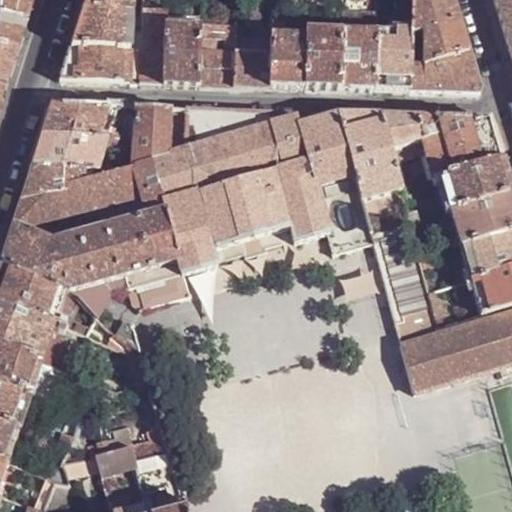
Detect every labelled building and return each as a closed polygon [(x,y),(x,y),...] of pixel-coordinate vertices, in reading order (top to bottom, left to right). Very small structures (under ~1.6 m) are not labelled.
[(0,0),(0,25),(23,31),(32,0),(0,0)] [(85,0),(79,20),(69,50),(129,51),(131,0),(85,0)] [(412,0),(412,13),(412,21),(411,35),(411,39),(424,35),(460,24),(453,0),(412,0)] [(511,0),(494,0),(511,57),(511,0)] [(341,26),(377,27),(377,19),(377,12),(377,8),(342,7),(341,26)] [(165,27),(165,16),(165,12),(142,11),(141,51),(129,51),(128,86),(145,86),(163,87),(165,27)] [(377,19),(412,21),(412,13),(377,12),(377,19)] [(271,41),(283,41),(285,24),(271,24),(271,33),(271,41)] [(422,69),(470,55),(464,37),(460,24),(424,35),(422,69)] [(21,38),(23,31),(0,25),(0,54),(14,58),(21,38)] [(200,28),(199,38),(215,39),(225,39),(235,40),(236,27),(200,25),(200,28)] [(180,87),(197,88),(198,52),(199,38),(200,28),(165,27),(163,87),(180,87)] [(246,43),(271,44),(271,41),(271,33),(247,32),(246,43)] [(399,95),(409,95),(410,73),(411,39),(411,35),(376,33),(376,38),(374,94),(399,95)] [(327,92),(340,93),(341,36),(306,36),(306,41),(304,91),(327,92)] [(363,94),(374,94),(376,38),(341,36),(340,93),(363,94)] [(198,52),(214,53),(215,39),(199,38),(198,52)] [(225,48),(235,49),(235,42),(235,40),(225,39),(225,48)] [(287,91),(304,91),(306,41),(283,41),(271,41),(271,44),(270,56),(269,90),(287,91)] [(234,54),(270,56),(271,44),(246,43),(235,42),(235,49),(234,53),(234,54)] [(69,50),(59,83),(128,86),(129,51),(69,50)] [(237,89),(269,90),(270,56),(234,54),(234,53),(214,53),(198,52),(197,88),(237,89)] [(9,73),(14,58),(0,54),(0,92),(3,93),(9,73)] [(409,95),(477,97),(480,97),(481,93),(475,71),(470,55),(422,69),(410,73),(409,95)] [(45,127),(41,139),(107,142),(117,109),(51,107),(45,127)] [(134,133),(137,110),(123,110),(122,132),(134,133)] [(131,167),(132,169),(154,163),(299,121),(301,127),(340,116),(293,115),(219,113),(137,110),(134,133),(131,167)] [(316,189),(357,178),(340,116),(301,127),(316,189)] [(390,151),(381,118),(357,117),(340,116),(357,178),(362,202),(401,192),(400,190),(392,162),(390,151)] [(440,180),(502,163),(495,139),(490,122),(489,121),(487,122),(445,120),(381,118),(390,151),(422,142),(425,152),(433,181),(440,180)] [(299,121),(154,163),(179,259),(184,275),(217,266),(213,250),(223,248),(279,232),(289,230),(294,246),(327,236),(329,235),(316,189),(301,127),(299,121)] [(35,159),(31,169),(94,175),(96,176),(107,142),(41,139),(35,159)] [(392,162),(425,152),(422,142),(390,151),(392,162)] [(179,259),(154,163),(132,169),(132,171),(93,182),(64,188),(65,192),(21,202),(6,249),(0,265),(0,267),(65,294),(81,289),(125,277),(179,259)] [(451,213),(511,196),(511,195),(506,176),(502,163),(440,180),(451,213)] [(25,190),(21,202),(65,192),(64,188),(93,182),(94,175),(31,169),(25,190)] [(357,178),(316,189),(329,235),(327,236),(333,257),(375,245),(374,240),(372,235),(362,202),(357,178)] [(403,202),(412,199),(409,188),(400,190),(401,192),(403,202)] [(460,247),(511,232),(511,196),(451,213),(460,247)] [(410,224),(418,222),(415,210),(406,213),(410,224)] [(374,240),(375,245),(398,330),(405,328),(403,321),(428,315),(406,231),(374,240)] [(470,281),(511,269),(511,232),(460,247),(470,281)] [(427,266),(424,257),(419,258),(421,268),(427,266)] [(189,297),(184,275),(179,259),(125,277),(127,286),(132,303),(140,307),(138,309),(140,311),(141,309),(189,297)] [(0,305),(53,326),(54,326),(65,294),(0,267),(0,305)] [(480,316),(511,306),(511,269),(470,281),(480,316)] [(127,286),(125,277),(81,289),(65,294),(79,303),(94,318),(104,301),(109,291),(127,286)] [(427,292),(437,328),(443,327),(441,318),(446,312),(443,302),(435,300),(433,291),(427,292)] [(0,349),(48,369),(53,355),(45,352),(53,326),(0,305),(0,349)] [(511,314),(412,344),(410,337),(398,340),(415,395),(511,367),(511,314)] [(114,336),(130,352),(137,348),(129,325),(122,321),(114,336)] [(130,352),(114,336),(107,348),(126,355),(130,352)] [(126,355),(135,388),(147,383),(137,348),(130,352),(126,355)] [(0,386),(30,399),(38,376),(46,378),(48,369),(0,349),(0,386)] [(0,424),(15,431),(19,432),(30,399),(0,386),(0,424)] [(58,450),(67,454),(80,422),(70,417),(57,449),(58,450)] [(0,462),(4,464),(15,431),(0,424),(0,462)] [(148,443),(153,457),(166,453),(163,440),(148,443)] [(89,449),(91,459),(96,459),(120,451),(117,441),(89,449)] [(133,462),(153,457),(148,443),(129,448),(133,462)] [(102,480),(135,470),(133,462),(129,448),(120,451),(96,459),(98,467),(102,480)] [(58,450),(44,480),(47,482),(54,485),(64,488),(67,484),(65,477),(63,468),(61,468),(67,454),(58,450)] [(135,470),(141,493),(164,487),(171,511),(172,511),(182,509),(166,453),(153,457),(133,462),(135,470)] [(65,477),(98,467),(96,459),(91,459),(63,468),(65,477)] [(47,482),(34,511),(44,511),(46,509),(54,485),(47,482)] [(54,485),(46,509),(72,501),(68,488),(64,488),(54,485)] [(146,511),(171,511),(164,487),(141,493),(146,511)]
